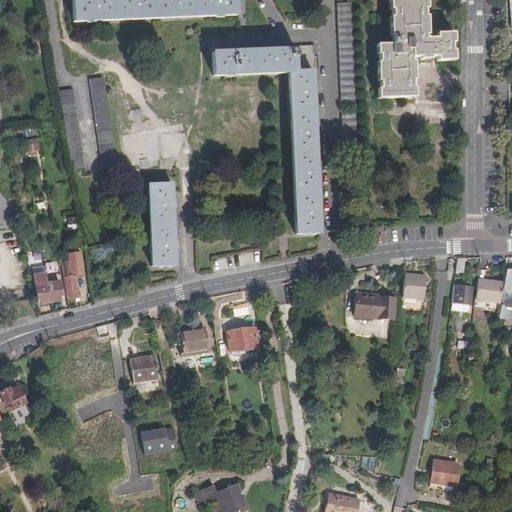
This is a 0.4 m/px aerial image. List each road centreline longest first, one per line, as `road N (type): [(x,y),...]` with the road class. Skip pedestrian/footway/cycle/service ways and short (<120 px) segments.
road 1 (tertiary): [(14,339),(343,259),(474,246)]
road 2 (tertiary): [(474,246),(475,0)]
